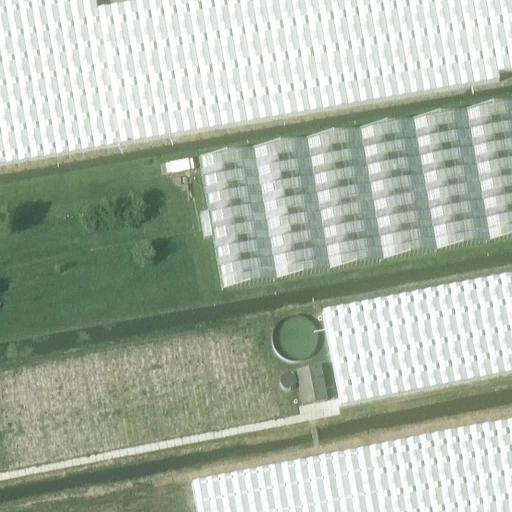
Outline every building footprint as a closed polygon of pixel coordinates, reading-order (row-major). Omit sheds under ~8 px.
[(94,0),(0,0),(0,166),(119,147),(120,148),(499,84),(497,76),(511,73),(511,0),(168,0),(97,12),(96,11),(94,0)] [(511,103),(198,161),(208,215),(198,216),(203,240),(212,238),(222,292),(511,239),(511,103)] [(190,173),(187,162),(169,166),(171,176),(190,173)] [(511,276),(322,314),(341,408),(511,374),(511,276)] [(315,346),(315,340),(315,335),(313,330),(309,325),(305,322),(300,320),(294,319),(288,320),(283,322),(279,325),(275,330),(273,335),(273,340),(273,346),(276,351),(279,355),(283,359),(289,361),(294,362),(300,361),(305,359),(309,355),(313,351),(315,346)] [(320,368),(295,372),(302,407),(327,402),(320,368)] [(280,467),(192,484),(196,511),(511,511),(511,422),(481,427),(280,467)]
